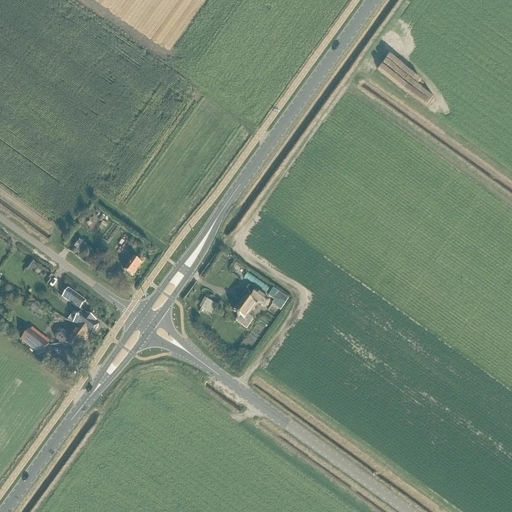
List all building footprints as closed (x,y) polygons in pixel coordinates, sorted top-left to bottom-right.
[(93,210),(88,219),(93,222),(99,214),(93,210)] [(123,255),(134,241),(135,240),(126,233),(114,249),(123,255)] [(105,256),(98,250),(95,254),(83,244),(79,241),(74,247),(78,250),(77,251),(104,273),(110,266),(102,260),(105,256)] [(126,261),(122,267),(126,269),(124,272),(132,278),(141,266),(133,260),(130,264),(126,261)] [(239,305),(233,313),(238,316),(237,318),(238,319),(236,322),(246,329),(253,320),(247,317),(257,303),(264,308),(269,301),(249,287),(245,292),(242,298),(243,299),(242,301),(239,305)] [(72,325),(88,337),(89,336),(91,337),(98,327),(94,324),(96,322),(80,311),(85,303),(68,290),(62,299),(77,309),(68,322),(72,325)] [(273,290),(268,297),(275,302),(272,305),(280,312),(288,300),(273,290)] [(207,300),(201,309),(209,313),(214,304),(207,300)] [(77,352),(88,337),(72,325),(66,334),(62,331),(58,332),(55,337),(55,341),(65,348),(67,345),(77,352)] [(29,331),(22,341),(40,355),(48,346),(29,331)]
